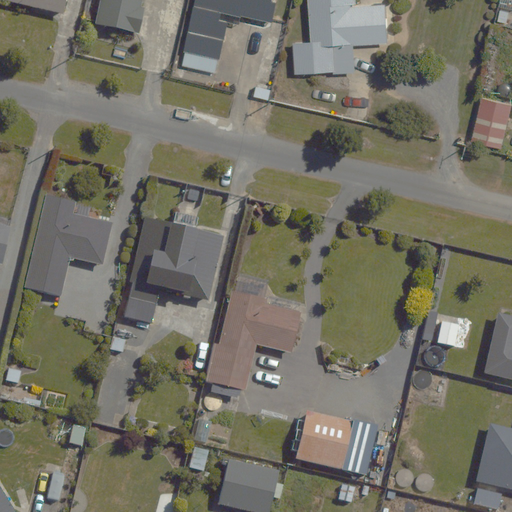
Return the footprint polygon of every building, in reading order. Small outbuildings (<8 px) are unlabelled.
[(63,0),(16,0),(61,11),(63,0)] [(154,10),(145,8),(147,0),(86,0),(82,14),(91,17),(139,30),(148,33),(154,10)] [(194,0),(181,61),(217,69),(231,7),(273,17),(276,0),(194,0)] [(310,0),(310,37),(291,37),(291,66),(356,66),(356,33),(387,33),(387,0),(353,0),(352,0),(310,0)] [(511,71),(482,66),(471,135),(506,141),(511,104),(511,71)] [(111,217),(81,211),(84,199),(48,191),(28,284),(64,292),(72,257),(101,263),(111,217)] [(228,228),(176,217),(144,210),(121,314),(154,321),(161,286),(213,297),(228,228)] [(271,279),(237,271),(223,331),(215,329),(204,377),(245,386),(255,341),(289,349),(300,298),(268,291),(271,279)] [(484,370),(511,376),(511,312),(498,309),(492,336),(484,370)] [(440,311),(436,341),(458,344),(463,314),(440,311)] [(326,333),(325,344),(329,344),(327,360),(380,366),(383,340),(326,333)] [(306,404),(292,454),(341,468),(355,417),(306,404)] [(477,477),(511,486),(511,425),(492,420),(477,477)] [(267,511),(280,470),(218,453),(221,505),(247,511),(267,511)] [(0,511),(18,511),(1,476),(0,476),(0,511)] [(353,501),(357,484),(343,480),(339,498),(353,501)]
